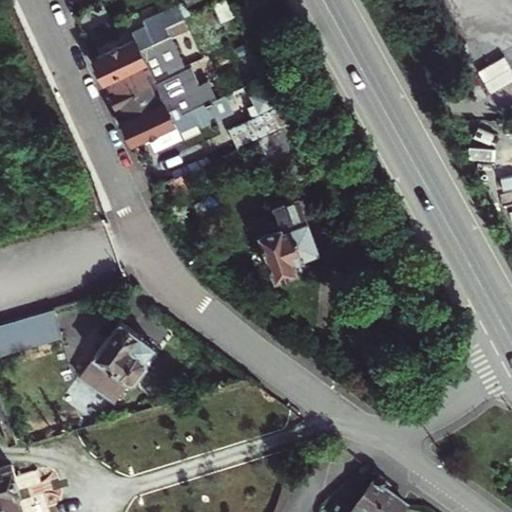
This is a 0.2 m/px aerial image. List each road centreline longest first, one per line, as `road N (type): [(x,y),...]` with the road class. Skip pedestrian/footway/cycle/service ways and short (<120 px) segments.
road 1 (residential): [(34,0),(123,207),(172,288),(316,400),(387,438)]
road 2 (tertiary): [(322,0),(511,343)]
road 3 (residential): [(511,344),(462,401),(387,438)]
road 4 (residential): [(387,438),(487,511)]
